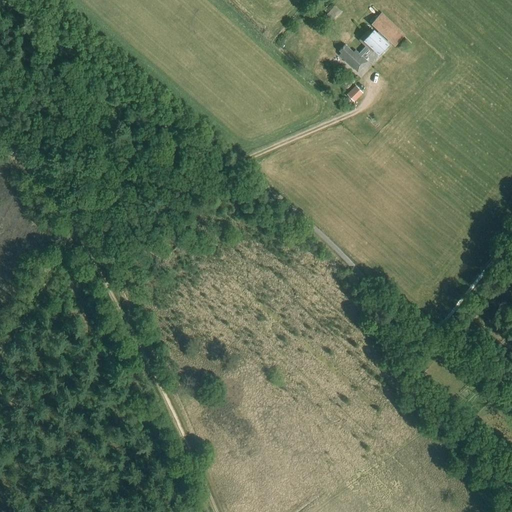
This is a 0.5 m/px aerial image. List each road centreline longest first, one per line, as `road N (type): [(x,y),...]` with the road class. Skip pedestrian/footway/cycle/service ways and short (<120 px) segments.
road 1 (track): [(0,141),(59,200),(166,397),(217,511)]
road 2 (track): [(0,135),(68,150),(146,135),(237,162),(356,111)]
road 3 (track): [(0,355),(73,225)]
